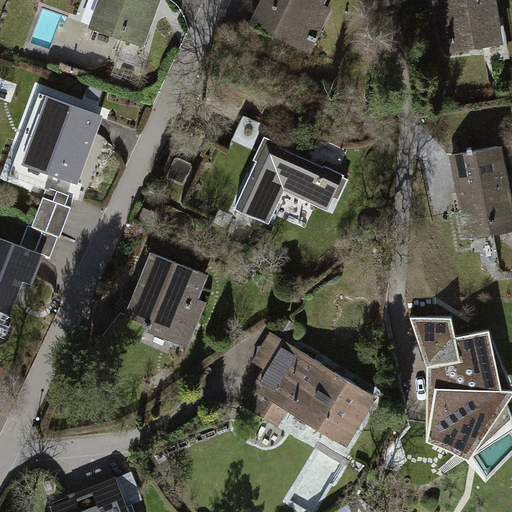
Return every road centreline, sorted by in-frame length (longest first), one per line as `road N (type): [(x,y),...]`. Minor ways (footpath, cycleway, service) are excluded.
road 1 (residential): [(0,444),(213,0)]
road 2 (residential): [(390,0),(404,127),(394,259),(415,389)]
